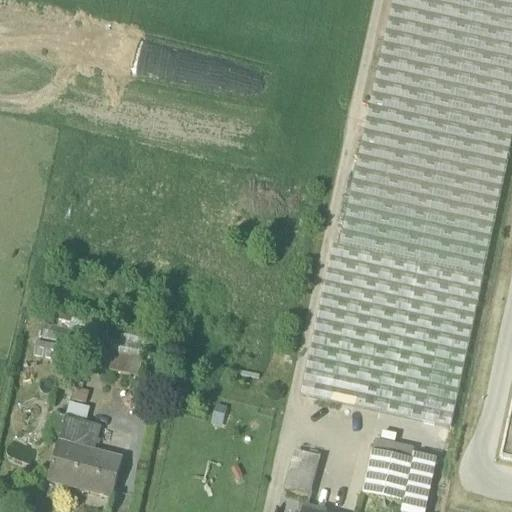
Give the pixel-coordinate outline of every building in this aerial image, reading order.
[(511,0),(393,0),(339,249),(481,279),(511,137),(511,0)] [(482,280),(481,279),(339,249),(333,247),(301,398),(449,431),(482,280)] [(144,362),(150,363),(155,337),(50,314),(45,339),(103,352),(144,362)] [(99,370),(140,380),(144,362),(103,352),(99,370)] [(511,409),(501,457),(511,459),(511,409)] [(50,483),(114,500),(124,464),(96,456),(104,430),(67,420),(50,483)] [(375,443),(373,455),(412,463),(413,457),(414,452),(375,443)] [(284,493),(310,500),(320,461),(295,454),(284,493)] [(402,506),(412,463),(373,455),(363,498),(402,506)] [(425,511),(435,462),(413,457),(412,463),(402,506),(401,511),(425,511)]
